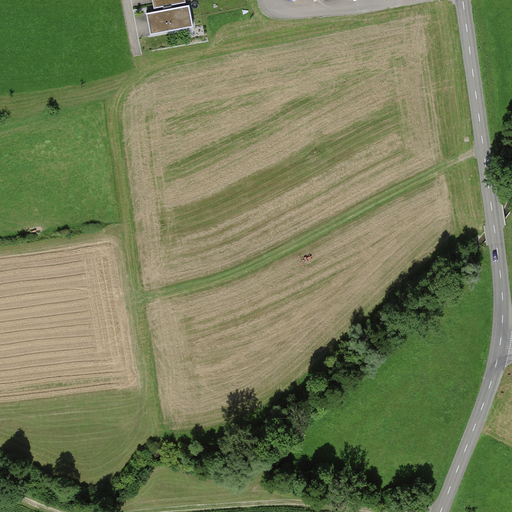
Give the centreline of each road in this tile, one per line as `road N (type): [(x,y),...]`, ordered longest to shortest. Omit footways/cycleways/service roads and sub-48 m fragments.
road 1 (tertiary): [(500,345),(503,291),(463,0)]
road 2 (track): [(372,511),(308,503),(151,511)]
road 3 (tertiary): [(441,511),(500,345)]
